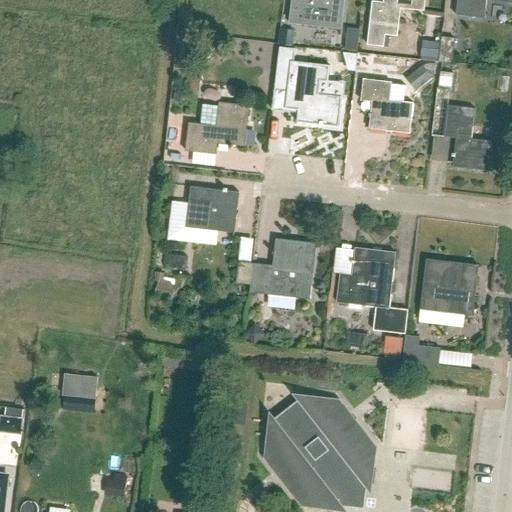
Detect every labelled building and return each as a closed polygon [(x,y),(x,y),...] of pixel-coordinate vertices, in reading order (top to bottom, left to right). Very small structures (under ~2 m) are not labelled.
[(342,30),(345,0),(292,0),(290,23),(342,30)] [(424,12),(425,0),(384,0),(384,4),(373,2),(367,45),(383,47),(385,35),(398,37),(401,9),(424,12)] [(511,4),(511,0),(458,0),(457,16),(485,20),(487,1),(511,4)] [(451,63),(454,39),(441,38),(439,62),(451,63)] [(202,40),(199,60),(211,62),(214,41),(202,40)] [(440,42),(427,40),(425,59),(438,61),(440,42)] [(280,48),(276,84),(288,86),(285,109),(298,111),(298,113),(297,123),(339,127),(342,97),(319,95),(321,81),(328,82),(330,66),(294,62),(296,49),(280,48)] [(422,66),(412,75),(421,87),(432,78),(422,66)] [(441,72),(439,89),(452,90),(454,73),(441,72)] [(411,134),(414,104),(391,102),(393,84),(365,80),(362,101),(374,103),(372,114),(371,114),(370,117),(372,117),(371,129),(411,134)] [(250,106),(220,103),(220,106),(204,104),(201,124),(190,123),(187,151),(218,154),(219,143),(230,145),(230,147),(233,147),(233,145),(245,147),(250,106)] [(491,172),(495,143),(472,140),(476,109),(449,105),(445,137),(457,138),(454,167),(491,172)] [(235,233),(240,192),(227,191),(228,189),(225,188),(225,191),(189,186),(185,227),(235,233)] [(258,254),(261,235),(247,233),(245,252),(258,254)] [(254,263),(252,285),(251,293),(311,300),(318,244),(277,239),(275,251),(273,251),(273,254),(275,254),(274,266),(254,263)] [(406,335),(408,311),(389,309),(396,253),(356,248),(354,261),(352,261),(352,264),(354,264),(353,276),(341,274),(337,302),(376,307),(374,331),(406,335)] [(168,254),(166,266),(187,269),(189,257),(168,254)] [(252,285),(254,263),(240,261),(237,283),(252,285)] [(476,316),(482,268),(428,261),(422,309),(476,316)] [(439,361),(440,350),(417,347),(418,338),(406,337),(403,357),(439,361)] [(66,374),(64,396),(80,398),(83,376),(66,374)] [(377,452),(337,400),(301,395),(300,400),(274,420),(270,419),(265,456),(305,507),(342,511),(342,507),(365,510),(368,487),(373,488),(377,452)] [(0,432),(22,435),(24,419),(1,416),(0,420),(0,432)] [(116,476),(113,496),(125,498),(128,478),(116,476)]
